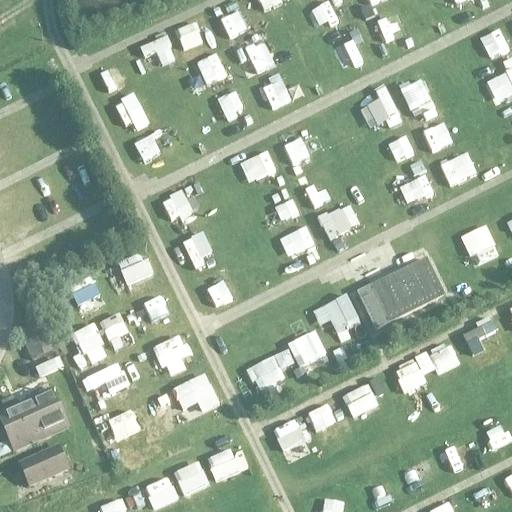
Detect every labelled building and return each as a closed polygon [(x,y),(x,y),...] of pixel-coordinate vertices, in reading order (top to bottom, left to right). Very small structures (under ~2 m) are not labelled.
[(376,16),(367,20),(376,39),(384,36),(376,16)] [(201,19),(188,23),(197,48),(210,43),(201,19)] [(476,34),(483,55),(503,48),(495,27),(476,34)] [(253,34),(256,51),(265,49),(262,32),(253,34)] [(147,42),(154,64),(169,59),(162,36),(147,42)] [(249,36),(231,44),(239,63),(257,55),(249,36)] [(258,98),(276,89),(265,68),(247,77),(258,98)] [(406,96),(424,90),(418,73),(400,80),(406,96)] [(374,88),(382,109),(391,106),(382,85),(374,88)] [(158,188),(159,208),(190,207),(189,187),(158,188)] [(511,207),(503,211),(510,230),(511,229),(511,207)] [(195,237),(205,255),(224,245),(214,227),(195,237)] [(482,227),(464,233),(470,254),(489,248),(482,227)] [(188,229),(178,232),(187,261),(197,258),(188,229)] [(111,254),(119,276),(146,265),(137,243),(111,254)] [(421,260),(367,287),(385,323),(439,296),(421,260)] [(69,275),(50,281),(53,291),(72,285),(69,275)] [(83,297),(100,294),(97,276),(80,279),(83,297)] [(137,315),(170,301),(163,283),(129,296),(137,315)] [(94,312),(101,331),(121,323),(113,305),(94,312)] [(323,323),(340,335),(349,323),(332,310),(323,323)] [(87,314),(64,324),(74,346),(97,336),(87,314)] [(17,335),(32,364),(56,352),(41,323),(17,335)] [(171,327),(146,337),(155,357),(180,346),(171,327)] [(81,381),(113,367),(108,356),(76,370),(81,381)] [(104,383),(121,376),(118,367),(100,374),(104,383)] [(178,397),(200,388),(192,368),(170,377),(178,397)] [(169,379),(159,384),(167,402),(177,398),(169,379)] [(134,396),(143,414),(162,404),(153,387),(134,396)] [(4,404),(7,412),(0,414),(0,420),(15,454),(68,430),(51,392),(16,408),(12,401),(4,404)] [(107,420),(131,410),(127,400),(103,410),(107,420)] [(207,467),(228,462),(224,442),(202,447),(207,467)] [(58,447),(18,466),(29,491),(70,473),(58,447)] [(177,487),(201,477),(192,455),(168,465),(177,487)] [(232,465),(216,474),(221,484),(237,475),(232,465)] [(146,501),(170,492),(162,469),(137,477),(146,501)] [(305,471),(287,479),(294,495),(312,487),(305,471)] [(326,492),(328,502),(351,498),(348,487),(326,492)] [(94,499),(98,511),(118,511),(129,508),(121,488),(94,499)]
